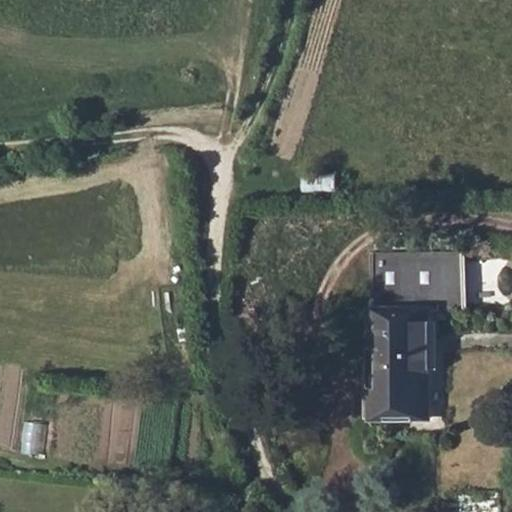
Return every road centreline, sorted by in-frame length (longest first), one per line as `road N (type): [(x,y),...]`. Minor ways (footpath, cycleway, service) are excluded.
road 1 (track): [(269,478),(213,321),(206,236),(240,133),(275,68),(291,0)]
road 2 (track): [(0,154),(177,137),(230,164)]
